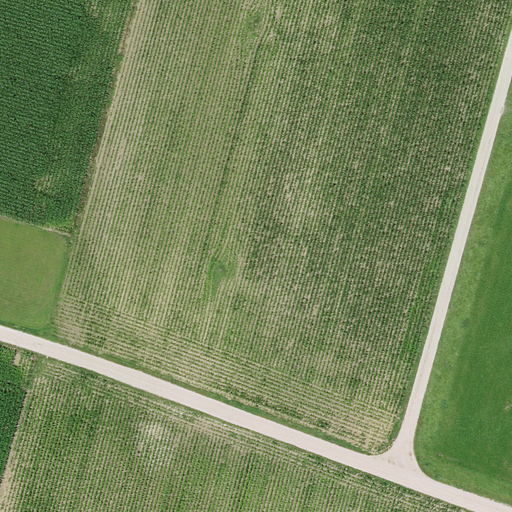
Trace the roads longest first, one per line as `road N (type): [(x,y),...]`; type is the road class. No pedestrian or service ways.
road 1 (track): [(497,511),(0,334)]
road 2 (track): [(398,475),(511,60)]
